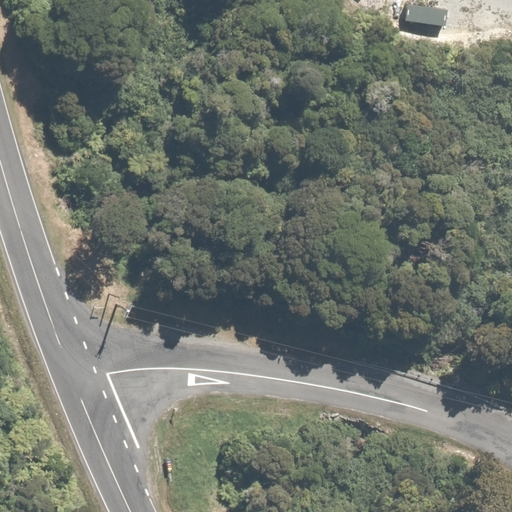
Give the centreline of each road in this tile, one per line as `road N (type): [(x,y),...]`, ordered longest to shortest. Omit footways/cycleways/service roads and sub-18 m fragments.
road 1 (residential): [(63,389),(159,372),(216,374),(444,422),(511,453)]
road 2 (tertiary): [(0,195),(63,389)]
road 3 (tertiary): [(63,389),(122,511)]
